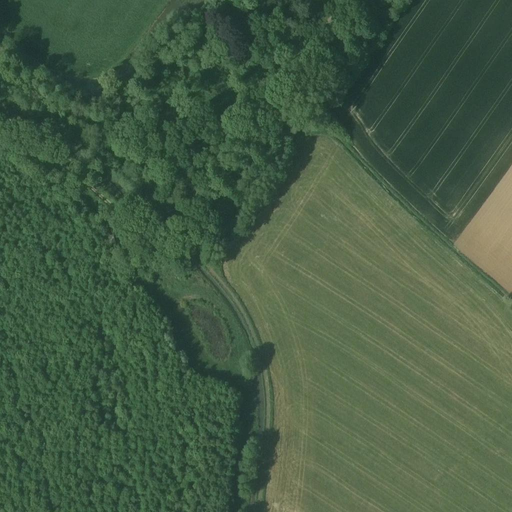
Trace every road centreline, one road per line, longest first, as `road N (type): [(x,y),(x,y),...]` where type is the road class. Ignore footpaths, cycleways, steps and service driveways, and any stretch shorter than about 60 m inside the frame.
road 1 (track): [(0,113),(144,236),(171,235),(342,0)]
road 2 (track): [(242,143),(194,113),(87,111),(0,50)]
